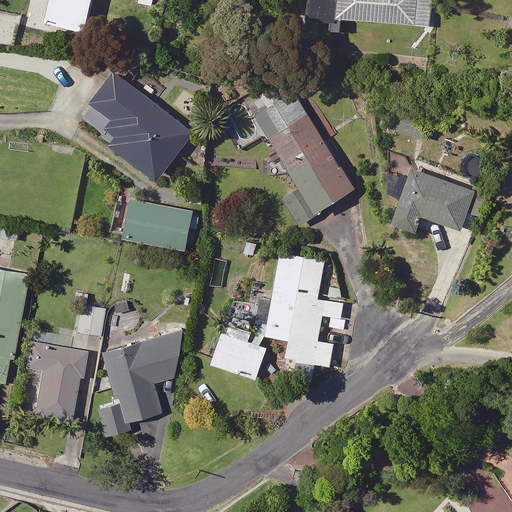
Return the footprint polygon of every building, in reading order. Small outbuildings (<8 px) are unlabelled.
[(314,0),(313,16),(333,18),(332,27),(345,28),(346,16),(433,25),(436,0),(314,0)] [(88,113),(107,128),(105,132),(116,140),(114,142),(161,178),(196,132),(119,73),(88,113)] [(356,187),(289,83),(253,106),(303,184),(285,196),(302,222),(356,187)] [(435,119),(398,107),(392,127),(429,138),(435,119)] [(479,190),(399,161),(389,190),(404,196),(394,221),(419,230),(424,214),(464,229),(479,190)] [(112,229),(125,231),(124,237),(190,247),(190,245),(198,246),(200,231),(191,229),(194,210),(190,210),(193,195),(119,183),(112,229)] [(0,381),(9,383),(29,273),(10,270),(15,243),(0,241),(0,381)] [(328,258),(283,250),(268,333),(292,337),(288,356),(331,364),(335,342),(320,339),(324,313),(343,317),(346,301),(321,296),(328,258)] [(91,293),(77,290),(75,300),(82,302),(77,329),(101,334),(106,308),(89,304),(91,293)] [(180,330),(132,342),(130,334),(102,341),(116,402),(99,406),(105,433),(129,427),(127,419),(162,410),(154,380),(176,375),(180,330)] [(269,347),(224,330),(213,361),(258,378),(269,347)] [(88,349),(31,340),(27,365),(43,368),(40,388),(28,386),(24,409),(73,417),(80,373),(84,373),(88,349)]
